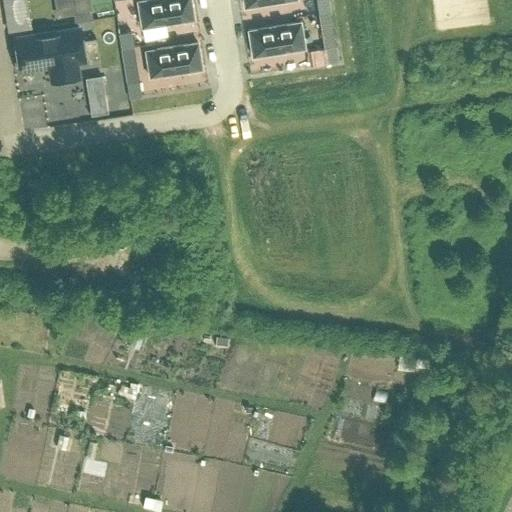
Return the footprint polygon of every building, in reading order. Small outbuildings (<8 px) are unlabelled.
[(90,0),(55,0),(58,15),(92,10),(90,0)] [(190,0),(137,0),(141,26),(193,18),(190,0)] [(315,0),(318,13),(330,11),(328,0),(315,0)] [(252,55),(304,47),(300,21),(247,29),(252,55)] [(51,79),(78,75),(76,61),(83,59),(78,26),(14,36),(19,69),(52,64),(54,78),(51,79)] [(130,30),(118,32),(121,48),(133,46),(130,30)] [(83,39),(87,61),(99,59),(95,37),(83,39)] [(201,68),(197,41),(144,49),(149,76),(201,68)] [(335,44),(335,45),(323,46),(326,62),(338,60),(335,44)] [(86,80),(17,91),(23,130),(92,120),(86,80)] [(138,80),(126,82),(129,97),(141,96),(138,80)] [(89,101),(91,113),(107,111),(105,99),(89,101)]
